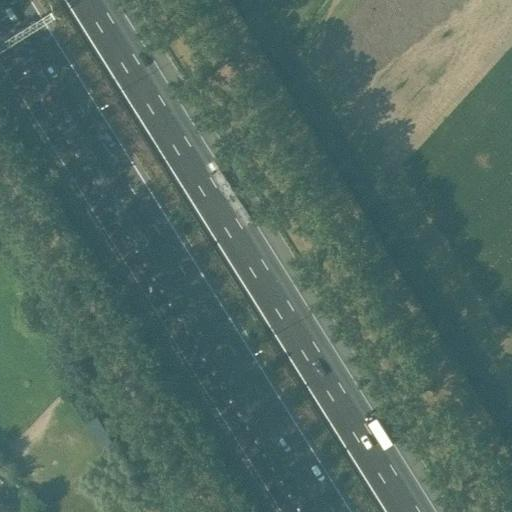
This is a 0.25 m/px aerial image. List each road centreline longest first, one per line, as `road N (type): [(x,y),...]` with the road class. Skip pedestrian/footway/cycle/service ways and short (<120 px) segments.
road 1 (motorway): [(414,511),(92,0)]
road 2 (motorway): [(5,0),(325,511)]
